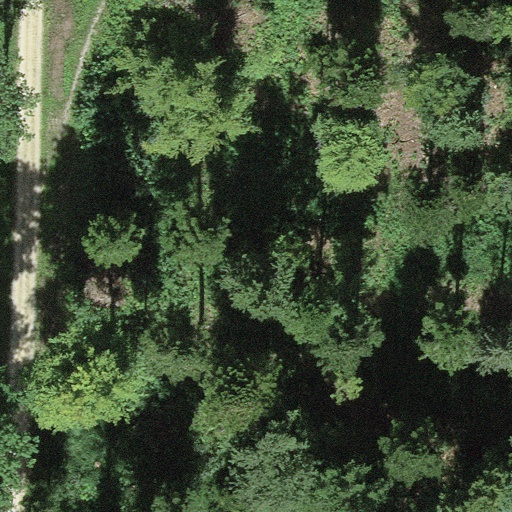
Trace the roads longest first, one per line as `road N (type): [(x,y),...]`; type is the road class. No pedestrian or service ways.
road 1 (track): [(0,418),(30,168),(19,0)]
road 2 (track): [(100,0),(30,168)]
